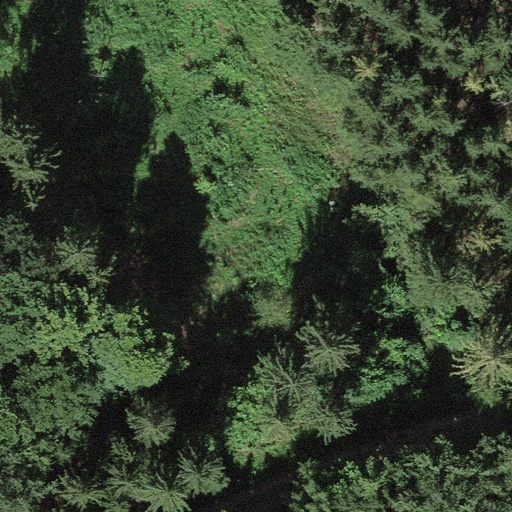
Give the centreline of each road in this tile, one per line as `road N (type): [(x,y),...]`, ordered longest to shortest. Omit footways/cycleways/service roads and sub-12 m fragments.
road 1 (track): [(511,399),(219,472),(142,511)]
road 2 (track): [(364,511),(451,415)]
